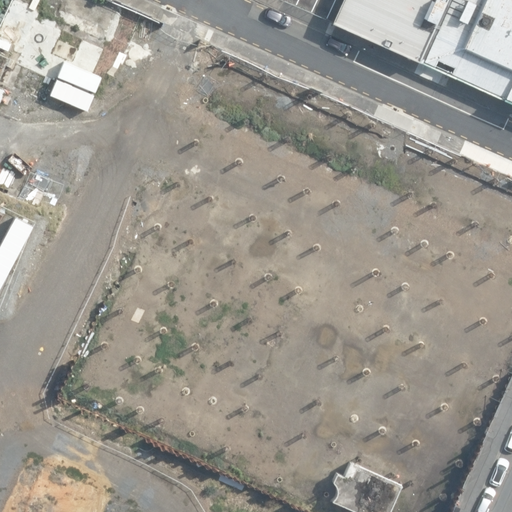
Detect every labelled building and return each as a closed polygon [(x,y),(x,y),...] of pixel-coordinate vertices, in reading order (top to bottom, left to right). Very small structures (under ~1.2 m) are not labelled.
[(44,49),(55,23),(0,0),(0,50),(10,55),(6,67),(19,73),(78,97),(101,43),(78,33),(67,58),(44,49)] [(511,0),(343,0),(331,28),(511,101),(511,0)] [(145,56),(116,43),(96,88),(125,101),(145,56)] [(196,115),(202,103),(211,84),(152,56),(138,85),(145,89),(126,129),(156,143),(168,117),(174,104),(196,115)] [(19,73),(6,67),(0,64),(0,98),(7,101),(19,73)] [(200,157),(209,137),(168,117),(156,143),(176,152),(170,165),(234,196),(225,213),(245,223),(255,202),(269,208),(291,162),(252,143),(244,161),(220,149),(213,163),(200,157)] [(37,196),(73,213),(59,244),(108,267),(143,190),(105,173),(117,146),(69,124),(59,148),(80,157),(71,175),(51,166),(37,196)] [(511,214),(495,207),(475,249),(498,259),(491,274),(511,284),(511,214)] [(0,279),(29,295),(50,256),(5,233),(1,240),(0,239),(0,279)] [(389,298),(346,277),(258,460),(309,485),(304,495),(339,511),(343,511),(356,485),(337,476),(419,304),(392,291),(389,298)] [(284,314),(247,295),(214,361),(223,365),(210,391),(238,405),(284,314)] [(60,317),(56,325),(28,311),(18,331),(2,323),(11,305),(0,299),(0,360),(30,376),(51,335),(77,348),(86,330),(60,317)] [(197,323),(150,301),(137,330),(157,339),(148,358),(103,337),(94,354),(83,349),(68,381),(104,399),(116,372),(163,394),(197,323)] [(214,398),(188,382),(162,425),(188,441),(214,398)] [(45,404),(5,385),(0,394),(0,486),(26,430),(36,435),(39,428),(80,447),(94,418),(48,397),(45,404)]
